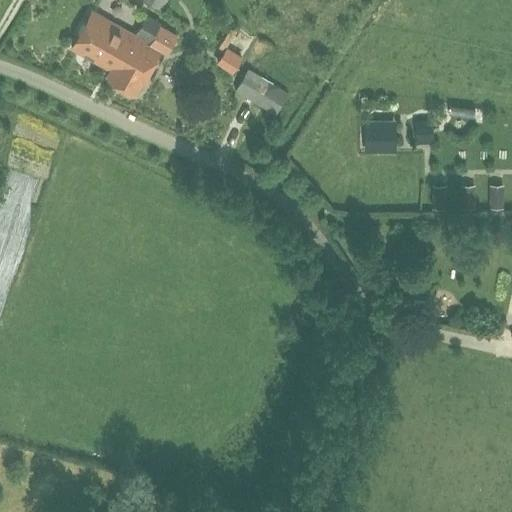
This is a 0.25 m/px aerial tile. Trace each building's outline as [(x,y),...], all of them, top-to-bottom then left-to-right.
[(168,0),(142,0),(162,11),(168,0)] [(160,52),(158,51),(166,37),(156,31),(162,21),(146,13),(134,34),(93,11),(72,49),(111,71),(106,78),(136,95),(160,52)] [(233,72),(240,62),(242,58),(225,47),(224,49),(222,52),(216,61),(233,72)] [(433,118),(415,119),(417,142),(435,140),(433,118)] [(364,156),(396,154),(395,121),(364,122),(364,156)] [(446,205),(446,187),(434,187),(434,205),(446,205)] [(475,205),(475,187),(462,187),(462,205),(475,205)] [(504,187),(491,187),(491,205),(504,205),(504,187)]
